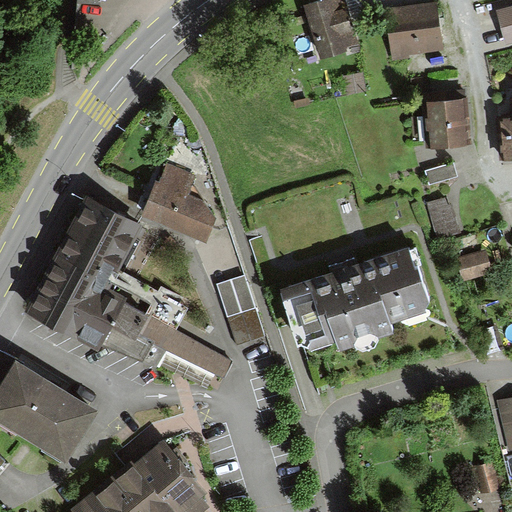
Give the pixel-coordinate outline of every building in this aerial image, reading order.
[(304,0),(320,51),(360,39),(348,0),(304,0)] [(413,0),(384,4),(391,58),(411,56),(410,52),(445,47),(438,0),(413,0)] [(511,0),(497,4),(505,39),(511,37),(511,0)] [(511,108),(496,110),(500,154),(511,152),(511,88),(511,89),(511,90),(511,108)] [(428,92),(432,140),(472,137),(468,89),(428,92)] [(454,159),(425,167),(429,182),(458,173),(454,159)] [(142,208),(207,237),(217,209),(202,193),(198,182),(193,180),(196,172),(167,160),(160,175),(156,173),(142,208)] [(89,184),(27,303),(99,341),(157,364),(167,346),(225,374),(233,356),(177,325),(147,307),(126,295),(127,290),(115,284),(117,280),(125,266),(147,226),(141,223),(144,217),(89,184)] [(427,199),(438,236),(461,229),(452,199),(448,201),(446,194),(427,199)] [(281,276),(298,331),(308,337),(337,328),(340,339),(396,321),(393,312),(427,301),(431,289),(413,234),(281,276)] [(457,256),(464,279),(494,270),(487,247),(457,256)] [(191,302),(125,266),(117,280),(151,298),(147,307),(177,325),(180,319),(182,319),(191,302)] [(265,332),(245,271),(217,280),(237,341),(265,332)] [(497,321),(478,327),(485,351),(504,346),(497,321)] [(0,413),(1,411),(0,410),(0,373),(14,351),(0,342),(0,413)] [(14,351),(0,373),(0,410),(1,411),(67,452),(100,398),(17,347),(14,351)] [(511,392),(497,397),(509,449),(511,448),(511,392)] [(198,511),(210,502),(200,490),(208,483),(186,456),(164,429),(138,450),(136,449),(72,501),(81,511),(198,511)] [(479,493),(500,487),(493,459),(472,465),(479,493)]
